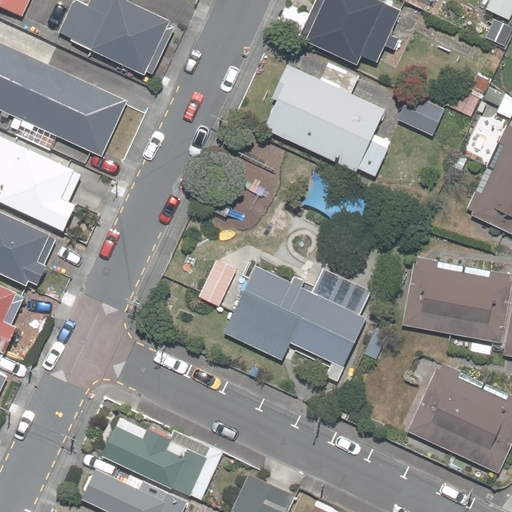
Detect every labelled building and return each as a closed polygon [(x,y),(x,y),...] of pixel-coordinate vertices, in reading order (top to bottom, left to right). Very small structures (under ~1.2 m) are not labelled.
[(29,0),(0,0),(0,12),(21,21),(29,0)] [(150,81),(178,22),(130,0),(80,0),(80,1),(78,0),(69,0),(53,35),(150,81)] [(392,33),(403,8),(385,0),(316,0),(311,12),(302,33),(308,36),(307,39),(359,63),(363,55),(379,63),(387,45),(396,49),(401,37),(392,33)] [(511,16),(511,0),(490,0),(487,8),(511,19),(511,16)] [(288,2),(279,23),(302,33),(311,12),(288,2)] [(506,45),(511,31),(511,25),(499,19),(491,38),(506,45)] [(123,101),(0,45),(0,116),(97,160),(123,101)] [(332,60),(323,78),(354,92),(362,73),(332,60)] [(323,78),(289,62),(275,96),(280,99),(267,127),(358,170),(360,167),(378,175),(393,140),(376,133),(389,108),(354,92),(323,78)] [(501,105),(507,92),(491,85),(485,97),(501,105)] [(412,91),(399,118),(435,135),(447,107),(412,91)] [(498,111),(511,117),(511,95),(507,92),(501,105),(498,111)] [(511,231),(511,120),(509,123),(507,122),(499,141),(501,141),(478,189),(476,189),(468,207),(474,210),(472,213),(511,231)] [(0,134),(0,208),(76,243),(104,182),(0,134)] [(0,278),(30,293),(56,239),(0,211),(0,278)] [(503,342),(511,296),(511,278),(511,273),(511,272),(493,268),(493,270),(440,261),(440,259),(420,256),(419,262),(415,261),(404,324),(503,342)] [(221,304),(238,267),(218,258),(201,295),(221,304)] [(293,280),(258,263),(225,331),(284,359),(293,340),(335,360),(328,374),(339,379),(369,316),(362,313),(373,289),(325,266),(313,290),(306,286),(308,280),(296,274),(293,280)] [(0,346),(24,296),(0,284),(0,346)] [(500,472),(511,446),(511,391),(511,392),(462,371),(463,369),(444,361),(442,367),(438,365),(408,430),(500,472)] [(122,470),(189,501),(196,505),(223,448),(123,400),(96,457),(122,470)] [(183,511),(189,501),(122,470),(117,481),(91,468),(75,501),(99,511),(183,511)] [(280,511),(287,497),(241,475),(223,511),(280,511)]
